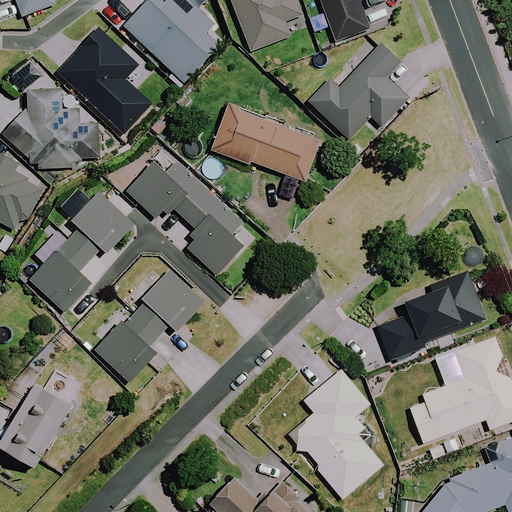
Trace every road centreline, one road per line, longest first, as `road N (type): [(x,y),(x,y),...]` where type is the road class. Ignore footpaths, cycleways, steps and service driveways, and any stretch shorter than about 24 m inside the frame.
road 1 (residential): [(318,289),(100,511)]
road 2 (unclassified): [(449,0),(511,164)]
